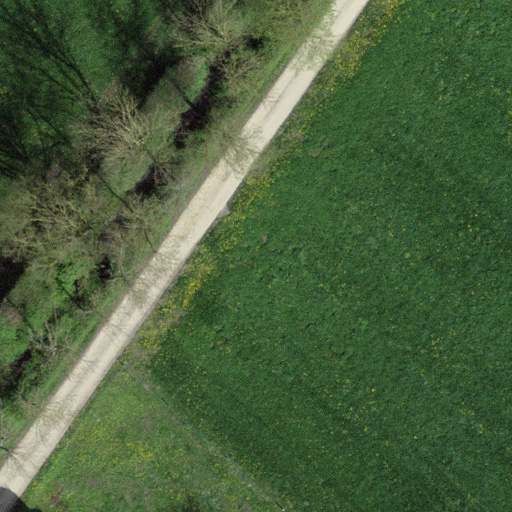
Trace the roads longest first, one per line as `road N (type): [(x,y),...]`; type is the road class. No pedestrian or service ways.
road 1 (track): [(344,0),(0,496)]
road 2 (track): [(185,0),(0,268)]
